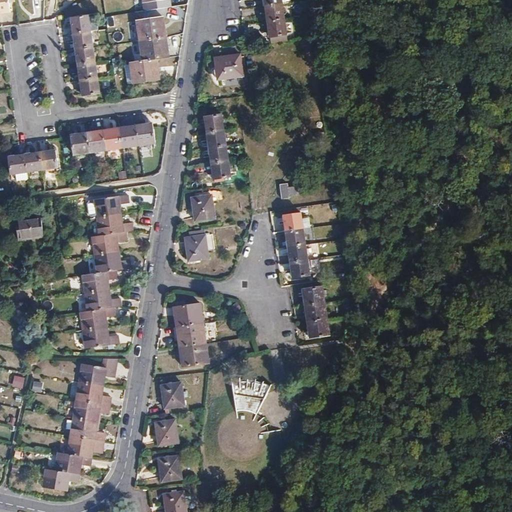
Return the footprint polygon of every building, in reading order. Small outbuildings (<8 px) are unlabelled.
[(8,0),(0,0),(0,13),(10,12),(8,0)] [(143,0),(145,11),(171,7),(169,0),(143,0)] [(266,7),(268,23),(285,20),(282,5),(266,7)] [(72,19),(74,34),(90,31),(98,30),(96,16),(88,18),(88,16),(72,19)] [(137,21),(140,42),(166,38),(165,30),(162,30),(160,18),(137,21)] [(285,20),(268,23),(270,38),(287,36),(285,20)] [(74,34),(77,50),(93,48),(90,31),(74,34)] [(166,38),(140,42),(143,62),(156,60),(166,58),(164,46),(167,45),(166,38)] [(77,50),(79,65),(95,63),(93,48),(77,50)] [(240,55),(215,59),(218,80),(243,76),(240,55)] [(143,62),(131,63),(134,84),(157,80),(155,68),(157,68),(156,60),(143,62)] [(95,63),(79,65),(81,81),(98,79),(95,63)] [(100,93),(98,79),(81,81),(84,96),(100,93)] [(205,117),(208,133),(224,131),(222,115),(205,117)] [(152,123),(136,126),(139,145),(155,142),(152,123)] [(136,126),(120,128),(123,148),(139,145),(136,126)] [(123,148),(120,128),(104,131),(107,150),(123,148)] [(104,131),(88,134),(91,152),(107,150),(104,131)] [(208,133),(210,148),(226,146),(224,131),(208,133)] [(74,155),(91,152),(88,134),(72,136),(74,155)] [(210,148),(212,165),(229,162),(226,146),(210,148)] [(55,150),(40,153),(43,170),(58,168),(55,150)] [(27,172),(43,170),(40,153),(24,155),(27,172)] [(11,175),(27,172),(24,155),(9,157),(11,175)] [(231,178),(229,162),(212,165),(214,180),(231,178)] [(288,184),(280,185),(282,199),(289,198),(290,197),(299,195),(306,195),(305,186),(288,187),(288,184)] [(116,317),(114,308),(122,306),(121,299),(111,300),(110,290),(109,281),(118,279),(117,270),(131,268),(130,260),(122,261),(119,243),(127,241),(126,232),(134,231),(132,223),(123,224),(121,214),(120,205),(130,204),(128,195),(95,200),(97,218),(100,236),(92,238),(98,273),(83,275),(85,293),(88,312),(81,313),(86,349),(120,344),(119,335),(109,337),(106,318),(116,317)] [(216,218),(212,195),(193,198),(196,221),(216,218)] [(285,216),(287,232),(304,229),(301,214),(285,216)] [(16,222),(19,240),(45,237),(42,218),(16,222)] [(304,229),(287,232),(289,247),(306,245),(304,229)] [(205,235),(186,238),(190,261),(208,259),(205,235)] [(289,247),(291,263),(308,260),(306,245),(289,247)] [(308,260),(291,263),(294,279),(311,276),(308,260)] [(307,307),(326,303),(323,287),(304,290),(307,307)] [(178,326),(180,326),(204,322),(201,303),(177,307),(179,320),(177,320),(178,326)] [(326,303),(307,307),(309,323),(328,320),(326,303)] [(328,320),(309,323),(312,339),(331,336),(328,320)] [(181,347),(183,346),(207,343),(204,322),(180,326),(182,338),(179,338),(181,347)] [(207,343),(183,346),(185,359),(182,359),(183,367),(210,363),(207,343)] [(90,467),(93,453),(93,449),(103,451),(104,442),(106,433),(96,431),(98,423),(100,413),(109,415),(112,398),(102,396),(104,386),(105,377),(115,379),(116,370),(83,364),(74,419),(71,437),(68,455),(59,453),(56,471),(47,470),(44,487),(67,491),(69,481),(79,483),(82,465),(90,467)] [(15,374),(12,386),(23,388),(26,377),(15,374)] [(42,392),(43,382),(34,381),(33,391),(42,392)] [(181,383),(162,386),(165,409),(185,406),(181,383)] [(237,395),(236,410),(260,411),(261,396),(237,395)] [(218,429),(218,431),(218,434),(218,436),(218,439),(218,441),(219,444),(220,446),(221,448),(223,450),(224,452),(226,454),(228,455),(230,457),(233,458),(235,459),(237,460),(240,460),(242,460),(245,460),(247,460),(250,459),(252,458),(254,457),(257,456),(259,454),(260,452),(262,451),(264,448),(265,446),(266,444),(267,442),(267,439),(267,437),(267,434),(267,432),(267,429),(266,427),(265,424),(264,422),(262,420),(261,418),(259,416),(257,415),(255,413),(253,412),(250,411),(248,411),(245,410),(243,410),(240,410),(238,411),(235,411),(233,412),(231,413),(228,414),(226,416),(225,418),(223,420),(221,422),(220,424),(219,426),(218,429)] [(175,420),(156,423),(159,446),(178,443),(175,420)] [(179,456),(159,459),(162,482),(182,479),(179,456)] [(167,511),(187,511),(185,492),(164,495),(167,511)]
